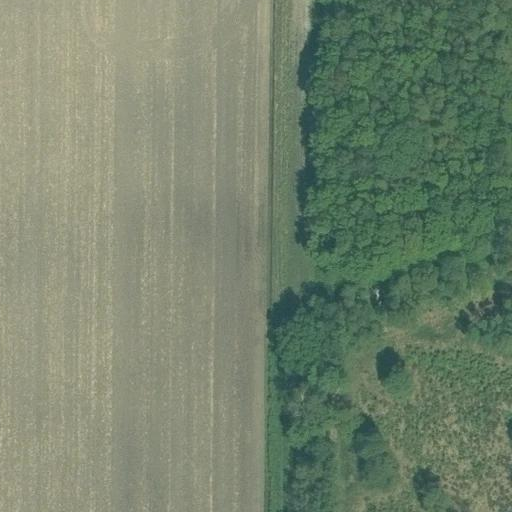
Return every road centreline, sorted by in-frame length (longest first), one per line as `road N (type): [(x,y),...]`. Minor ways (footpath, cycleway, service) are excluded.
road 1 (track): [(279,511),(280,321),(320,304)]
road 2 (track): [(320,304),(511,229)]
